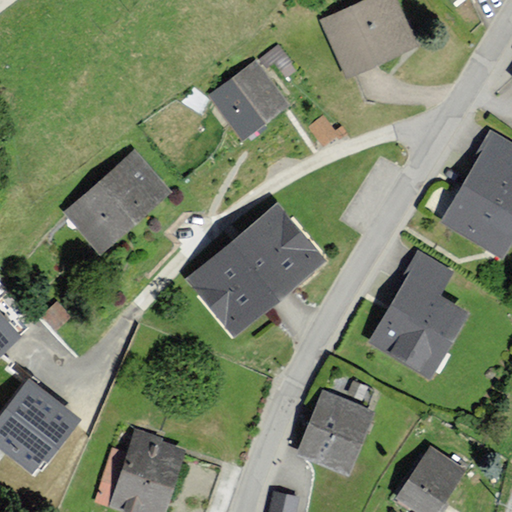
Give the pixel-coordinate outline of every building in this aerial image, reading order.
[(392,0),(369,0),(325,21),(351,74),(414,44),(392,0)] [(257,64),(213,96),(243,136),(287,104),(257,64)] [(511,168),(511,147),(490,135),(444,220),(506,254),(511,243),(511,176),(509,174),(511,168)] [(134,155),(68,212),(101,249),(166,192),(134,155)] [(278,209),(193,279),(236,330),(320,260),(278,209)] [(448,272),(418,257),(374,343),(433,373),(464,314),(435,299),(448,272)] [(0,317),(0,351),(17,336),(0,317)] [(31,383),(0,421),(0,444),(36,473),(77,421),(31,383)] [(370,414),(324,397),(302,453),(348,471),(370,414)] [(160,439),(136,430),(108,503),(132,511),(162,511),(184,454),(158,444),(160,439)] [(438,511),(463,471),(430,451),(402,498),(425,511),(438,511)] [(295,511),(299,498),(275,492),(270,511),(295,511)]
